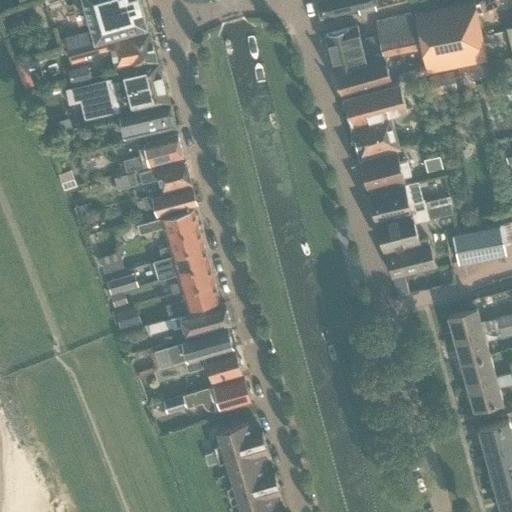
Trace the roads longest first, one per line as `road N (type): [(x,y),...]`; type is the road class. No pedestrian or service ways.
road 1 (residential): [(441,511),(298,0)]
road 2 (tertiary): [(303,511),(164,26)]
